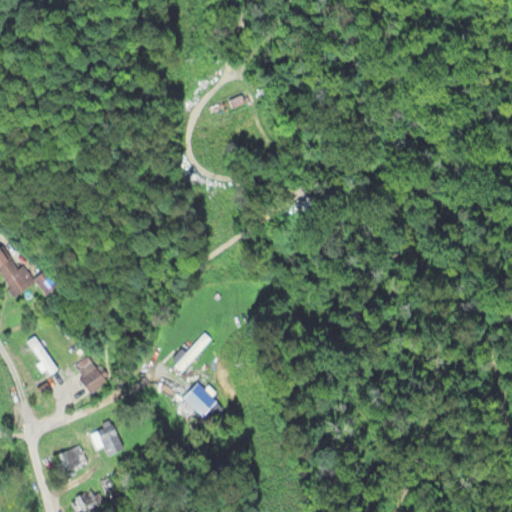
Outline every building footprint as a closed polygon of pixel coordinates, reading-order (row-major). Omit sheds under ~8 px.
[(244,100),(240,92),(226,98),(230,106),(244,100)] [(34,281),(40,293),(48,289),(38,272),(29,277),(21,264),(14,268),(9,259),(0,263),(0,277),(10,295),(34,281)] [(25,335),(46,373),(55,368),(34,330),(25,335)] [(169,357),(180,368),(211,338),(203,330),(184,349),(180,345),(169,357)] [(103,379),(89,356),(73,366),(88,389),(103,379)] [(105,454),(123,445),(111,421),(93,430),(105,454)] [(86,460),(79,441),(51,453),(58,471),(86,460)]
